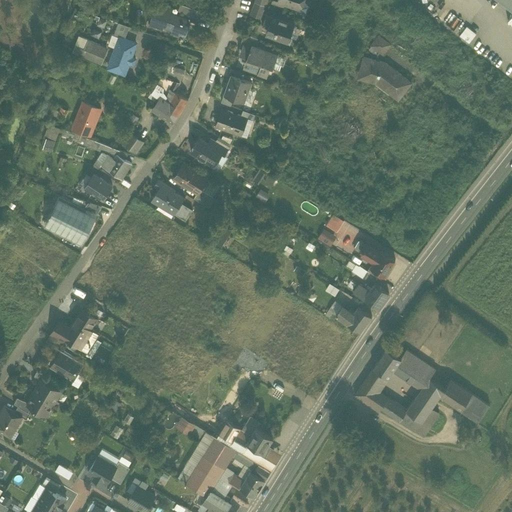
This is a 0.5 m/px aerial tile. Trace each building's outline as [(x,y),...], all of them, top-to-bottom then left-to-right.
[(285,3),(300,9),(303,0),(272,0),(272,2),(284,6),(285,3)] [(262,18),(266,6),(255,2),(250,14),(262,18)] [(179,10),(195,15),(197,9),(181,3),(179,10)] [(171,34),(179,37),(180,34),(186,36),(190,25),(185,23),(188,17),(172,12),(174,7),(165,4),(161,14),(154,11),(149,24),(163,29),(164,26),(168,28),(169,23),(174,25),(171,34)] [(274,37),(288,42),(295,23),(277,16),(276,20),(272,18),(273,15),(267,13),(262,25),(268,27),(266,32),(275,35),(274,37)] [(119,23),(118,27),(128,32),(130,27),(119,23)] [(467,26),(460,35),(469,43),(476,33),(467,26)] [(125,38),(128,32),(118,27),(114,35),(119,37),(120,37),(125,38)] [(370,44),(382,54),(391,43),(379,34),(370,44)] [(239,47),(245,49),(246,46),(251,48),(252,44),(256,46),(259,40),(244,35),(239,47)] [(109,68),(126,74),(130,62),(133,64),(135,58),(132,57),(137,43),(125,38),(120,37),(119,37),(117,43),(116,47),(109,68)] [(78,53),(101,63),(107,49),(99,46),(100,44),(88,39),(84,47),(81,46),(78,53)] [(277,54),(276,57),(269,55),(270,51),(256,46),(252,44),(251,48),(246,46),(245,49),(243,55),(248,57),(246,61),(256,65),(254,70),(267,74),(270,65),(273,66),(279,68),(282,62),(284,63),(286,57),(278,54),(277,54)] [(377,80),(400,98),(412,82),(386,62),(364,56),(360,68),(370,71),(368,78),(377,80)] [(174,79),(180,82),(183,74),(176,71),(177,68),(172,66),(168,76),(174,79)] [(232,74),(241,77),(243,72),(231,68),(229,74),(231,75),(232,74)] [(370,71),(360,68),(358,75),(368,78),(370,71)] [(234,97),(241,100),(245,90),(246,90),(247,89),(248,90),(252,81),(241,77),(232,74),(231,75),(228,85),(229,85),(226,94),(225,93),(224,94),(234,97)] [(164,85),(170,88),(174,79),(168,76),(165,84),(164,85)] [(168,102),(169,101),(170,100),(166,98),(170,88),(164,85),(165,84),(157,79),(152,91),(161,97),(162,97),(168,102)] [(180,82),(174,79),(170,88),(176,91),(180,82)] [(176,91),(170,88),(166,98),(170,100),(169,101),(175,105),(172,111),(178,115),(188,99),(176,91)] [(222,101),(231,105),(234,97),(224,94),(222,101)] [(169,128),(178,115),(172,111),(175,105),(169,101),(168,102),(162,97),(161,97),(153,110),(166,120),(163,124),(169,128)] [(83,102),(78,115),(82,116),(87,103),(83,102)] [(73,127),(91,134),(101,109),(87,103),(82,116),(78,115),(73,127)] [(58,118),(63,120),(67,109),(61,108),(58,118)] [(217,126),(241,135),(247,117),(241,115),(222,108),(216,125),(217,126)] [(247,117),(253,120),(256,114),(244,109),(241,115),(247,117)] [(47,125),(44,134),(55,138),(58,128),(47,125)] [(125,143),(131,146),(138,137),(132,133),(125,143)] [(44,136),(41,147),(51,150),(54,139),(44,136)] [(219,136),(216,140),(229,148),(231,144),(219,136)] [(144,141),(138,137),(131,146),(137,151),(144,141)] [(205,159),(215,165),(223,152),(213,145),(208,142),(200,137),(192,150),(199,155),(199,157),(203,159),(205,159)] [(109,154),(115,158),(118,154),(120,151),(121,150),(94,139),(92,144),(103,148),(103,152),(109,154)] [(223,152),(225,154),(229,148),(216,140),(213,145),(223,152)] [(98,160),(103,164),(109,154),(103,152),(98,160)] [(115,158),(109,154),(103,164),(109,167),(115,158)] [(118,154),(115,158),(109,167),(108,169),(122,178),(132,164),(118,154)] [(197,192),(198,192),(201,188),(208,177),(184,163),(175,178),(197,192)] [(252,180),(259,184),(266,171),(260,167),(252,180)] [(112,186),(94,173),(84,187),(103,199),(112,186)] [(275,179),(268,174),(264,179),(272,185),(275,179)] [(159,188),(164,191),(167,187),(168,185),(158,179),(155,185),(159,188)] [(164,204),(176,211),(181,202),(184,198),(174,192),(167,187),(164,191),(159,188),(152,199),(163,206),(164,204)] [(194,197),(207,205),(213,195),(201,188),(198,192),(197,192),(194,197)] [(261,188),(256,195),(266,202),(271,194),(261,188)] [(97,216),(59,197),(44,224),(82,244),(97,216)] [(102,206),(85,200),(82,206),(97,214),(102,206)] [(181,202),(176,211),(174,213),(186,220),(193,209),(181,202)] [(163,206),(174,213),(176,211),(164,204),(163,206)] [(344,220),(333,213),(327,224),(337,230),(344,220)] [(331,245),(336,236),(324,228),(318,236),(331,245)] [(218,244),(222,246),(228,236),(224,233),(218,244)] [(354,248),(360,251),(366,241),(360,238),(354,248)] [(366,241),(360,251),(374,260),(380,250),(366,241)] [(287,254),(291,247),(285,244),(281,250),(287,254)] [(380,250),(374,260),(371,265),(384,273),(386,274),(392,264),(395,259),(390,256),(380,250)] [(363,277),(368,270),(357,263),(352,270),(363,277)] [(306,270),(297,264),(294,270),(302,276),(306,270)] [(371,265),(368,270),(381,278),(384,273),(371,265)] [(329,289),(337,294),(341,288),(332,283),(329,289)] [(354,290),(378,307),(388,293),(374,283),(370,291),(358,283),(355,287),(354,290)] [(336,313),(361,331),(372,315),(358,305),(351,315),(341,307),(336,313)] [(82,308),(69,328),(69,329),(85,338),(92,327),(97,317),(82,308)] [(326,314),(331,317),(334,312),(329,309),(326,314)] [(58,322),(50,335),(61,342),(66,335),(63,334),(67,327),(58,322)] [(92,342),(85,338),(69,329),(69,328),(67,327),(63,334),(66,335),(61,342),(85,356),(88,351),(93,354),(98,346),(92,342)] [(99,331),(92,327),(85,338),(92,342),(99,331)] [(57,347),(61,342),(50,335),(47,341),(57,347)] [(375,365),(389,375),(394,366),(401,356),(387,347),(375,365)] [(407,347),(401,356),(429,375),(435,367),(407,347)] [(50,366),(71,379),(76,371),(82,362),(60,349),(50,366)] [(423,385),(429,375),(401,356),(394,366),(423,385)] [(375,365),(370,372),(384,382),(389,375),(375,365)] [(42,379),(46,381),(49,377),(38,370),(34,375),(41,380),(42,379)] [(85,377),(76,371),(71,379),(69,382),(78,388),(85,377)] [(370,372),(364,380),(378,390),(384,382),(370,372)] [(423,385),(407,409),(406,409),(422,420),(432,406),(440,394),(445,386),(429,375),(423,385)] [(451,376),(445,386),(440,394),(462,409),(473,391),(451,376)] [(35,391),(53,403),(61,390),(46,381),(42,379),(41,380),(35,391)] [(380,409),(382,406),(389,397),(378,390),(364,380),(356,393),(380,409)] [(42,413),(48,408),(49,410),(53,403),(35,391),(34,392),(32,390),(30,397),(31,397),(28,402),(27,404),(32,407),(36,410),(41,414),(42,413)] [(462,409),(479,420),(490,403),(473,391),(462,409)] [(400,418),(406,409),(407,409),(389,397),(382,406),(400,418)] [(14,403),(18,406),(28,412),(32,407),(27,404),(28,402),(17,398),(14,403)] [(115,399),(109,407),(115,411),(121,403),(115,399)] [(0,430),(6,434),(14,422),(17,424),(22,416),(14,411),(4,405),(0,411),(0,430)] [(30,413),(28,412),(18,406),(14,411),(22,416),(27,419),(30,413)] [(406,409),(400,418),(424,435),(440,412),(432,406),(422,420),(406,409)] [(250,414),(241,428),(252,434),(257,426),(261,420),(250,414)] [(205,429),(182,416),(176,426),(198,440),(205,429)] [(248,441),(263,451),(264,449),(268,444),(273,435),(257,426),(252,434),(241,428),(228,419),(220,431),(220,432),(233,440),(236,434),(248,441)] [(14,422),(6,434),(10,436),(17,424),(14,422)] [(116,424),(111,434),(117,438),(123,429),(116,424)] [(205,454),(216,437),(206,430),(188,460),(198,466),(205,454)] [(233,440),(220,432),(217,437),(236,449),(240,451),(241,452),(248,441),(236,434),(233,440)] [(225,467),(233,455),(236,449),(217,437),(216,437),(205,454),(225,467)] [(260,464),(268,468),(275,456),(264,449),(263,451),(248,441),(241,452),(250,457),(260,464)] [(278,451),(268,444),(264,449),(275,456),(278,451)] [(241,452),(240,451),(237,457),(245,463),(246,464),(250,457),(241,452)] [(205,454),(198,466),(218,478),(225,467),(205,454)] [(116,466),(98,455),(88,472),(95,476),(94,477),(101,482),(102,480),(106,483),(110,476),(116,466)] [(237,457),(236,457),(233,461),(243,467),(245,463),(237,457)] [(246,464),(256,470),(260,464),(250,457),(246,464)] [(191,476),(198,466),(188,460),(178,477),(180,479),(184,472),(191,476)] [(119,461),(116,466),(110,476),(121,483),(130,467),(119,461)] [(73,471),(59,463),(55,470),(69,478),(73,471)] [(255,472),(256,470),(246,464),(245,463),(243,467),(238,475),(245,480),(251,470),(255,472)] [(265,479),(271,470),(268,468),(260,464),(256,470),(255,472),(265,479)] [(211,489),(218,478),(198,466),(191,476),(187,483),(207,495),(211,489)] [(225,467),(218,478),(231,486),(234,482),(229,479),(234,473),(225,467)] [(234,482),(254,496),(265,479),(255,472),(251,470),(245,480),(238,475),(234,473),(229,479),(234,482)] [(187,483),(191,476),(184,472),(180,479),(187,483)] [(60,486),(46,478),(42,484),(47,487),(52,490),(56,493),(60,486)] [(226,495),(231,486),(218,478),(211,489),(220,494),(222,492),(226,495)] [(132,493),(137,485),(132,482),(127,490),(132,493)] [(127,501),(145,511),(155,496),(137,485),(132,493),(127,501)] [(52,490),(47,487),(40,500),(59,511),(66,499),(56,493),(52,490)] [(211,489),(207,495),(234,511),(244,511),(249,504),(233,495),(231,498),(226,495),(222,492),(220,494),(211,489)] [(0,499),(0,501),(7,505),(10,498),(3,494),(0,499)] [(234,511),(207,495),(202,502),(210,507),(213,509),(211,511),(234,511)] [(24,508),(27,509),(31,511),(32,511),(40,500),(32,496),(24,508)] [(58,511),(59,511),(40,500),(32,511),(58,511)] [(0,511),(5,511),(8,507),(0,502),(0,511)] [(175,508),(181,511),(182,511),(186,507),(178,502),(175,508)] [(206,511),(207,511),(210,507),(202,502),(198,509),(202,511),(206,511)]
